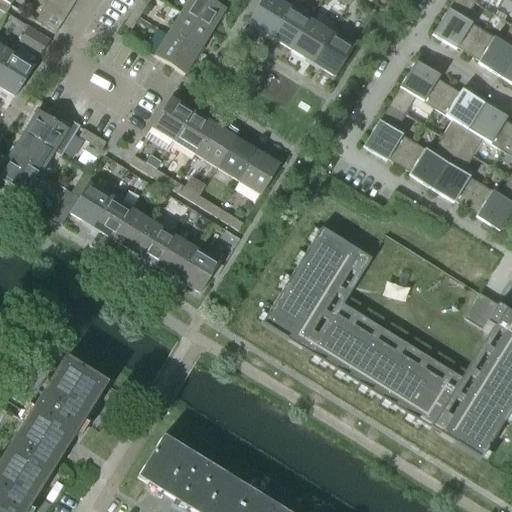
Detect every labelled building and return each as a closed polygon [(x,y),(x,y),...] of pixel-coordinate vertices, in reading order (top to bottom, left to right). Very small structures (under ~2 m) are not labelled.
[(49,0),(48,0),(42,11),(53,17),(62,23),(69,12),(49,0)] [(73,0),(49,0),(69,12),(76,1),(73,0)] [(209,0),(188,0),(180,13),(211,32),(225,9),(209,0)] [(261,0),(247,24),(269,38),(288,8),(276,0),(261,0)] [(450,44),(468,55),(482,32),(464,21),(475,3),(469,0),(456,0),(433,37),(449,46),(450,44)] [(0,1),(0,11),(5,15),(10,7),(9,7),(9,6),(0,1)] [(138,2),(131,13),(139,17),(146,7),(138,2)] [(269,38),(291,52),(310,21),(288,8),(269,38)] [(35,22),(45,29),(53,17),(42,11),(35,22)] [(139,17),(131,13),(123,25),(131,30),(139,17)] [(180,13),(167,34),(198,53),(211,32),(180,13)] [(53,17),(45,29),(55,35),(62,23),(53,17)] [(291,52),(312,65),(331,34),(310,21),(291,52)] [(37,59),(49,35),(28,25),(17,49),(37,59)] [(487,70),(500,78),(511,59),(511,26),(500,43),(482,32),(468,55),(488,67),(487,70)] [(198,53),(167,34),(153,57),(183,76),(198,53)] [(331,34),(312,65),(335,79),(354,48),(331,34)] [(0,71),(10,55),(0,48),(0,71)] [(10,55),(0,71),(0,90),(14,99),(32,68),(10,55)] [(511,59),(500,78),(511,85),(511,59)] [(416,64),(390,106),(405,115),(414,99),(433,111),(448,86),(431,75),(432,73),(416,64)] [(441,138),(456,148),(483,105),(470,96),(468,99),(448,86),(433,111),(451,122),(441,138)] [(151,129),(173,143),(192,112),(170,98),(151,129)] [(61,157),(79,128),(42,104),(23,134),(54,153),(61,157)] [(483,105),(456,148),(472,158),(481,142),(500,153),(511,134),(511,125),(498,117),(499,115),(483,105)] [(380,156),(397,167),(412,144),(394,134),(405,115),(390,106),(363,149),(378,158),(380,156)] [(173,143),(194,156),(213,125),(192,112),(173,143)] [(194,156),(216,169),(235,138),(213,125),(194,156)] [(79,138),(90,145),(95,138),(84,131),(79,138)] [(23,134),(10,156),(40,175),(54,153),(23,134)] [(511,160),(511,174),(508,181),(511,183),(511,134),(500,153),(511,160)] [(95,138),(90,145),(101,153),(106,145),(95,138)] [(216,169),(237,182),(256,152),(235,138),(216,169)] [(416,182),(429,190),(456,148),(441,138),(431,156),(412,144),(397,167),(417,179),(416,182)] [(454,202),(465,208),(479,186),(461,175),(472,158),(456,148),(429,190),(452,205),(454,202)] [(256,152),(237,182),(260,196),(279,165),(256,152)] [(40,175),(10,156),(0,172),(0,181),(26,198),(26,197),(40,175)] [(128,165),(140,172),(145,164),(133,157),(128,165)] [(140,172),(151,179),(156,171),(145,164),(140,172)] [(151,179),(161,185),(166,177),(156,171),(151,179)] [(84,173),(78,184),(85,189),(92,178),(84,173)] [(161,185),(172,192),(177,184),(166,177),(161,185)] [(69,215),(91,229),(111,198),(88,185),(92,178),(85,189),(69,215)] [(465,208),(477,215),(475,219),(483,224),(498,233),(511,211),(511,183),(508,181),(498,197),(479,186),(465,208)] [(78,200),(69,215),(85,189),(78,184),(71,195),(78,200)] [(172,192),(183,198),(188,190),(177,184),(172,192)] [(183,198),(194,205),(199,197),(188,190),(183,198)] [(194,205),(204,212),(209,204),(199,197),(194,205)] [(91,229),(113,242),(132,211),(111,198),(91,229)] [(204,212),(215,218),(220,210),(209,204),(204,212)] [(57,208),(50,220),(62,227),(65,222),(69,215),(57,208)] [(215,218),(226,225),(231,217),(220,210),(215,218)] [(113,242),(134,255),(154,225),(132,211),(113,242)] [(231,217),(226,225),(237,232),(242,224),(231,217)] [(134,255),(156,269),(175,238),(154,225),(134,255)] [(314,233),(259,324),(491,470),(511,436),(511,318),(497,310),(485,329),(506,342),(485,375),(343,287),(359,260),(314,233)] [(156,269),(177,282),(197,251),(175,238),(156,269)] [(197,251),(177,282),(200,296),(219,265),(197,251)] [(0,463),(0,511),(26,511),(105,385),(64,360),(0,463)] [(135,481),(185,511),(278,511),(160,439),(135,481)]
